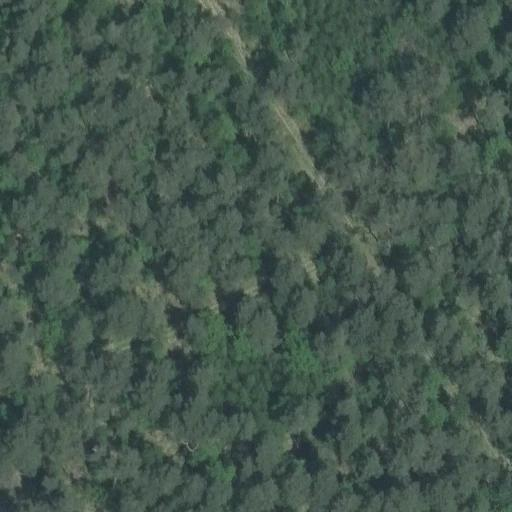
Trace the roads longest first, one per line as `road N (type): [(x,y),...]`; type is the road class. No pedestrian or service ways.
road 1 (track): [(511,504),(195,0)]
road 2 (track): [(511,168),(0,407)]
road 3 (track): [(511,464),(340,511)]
